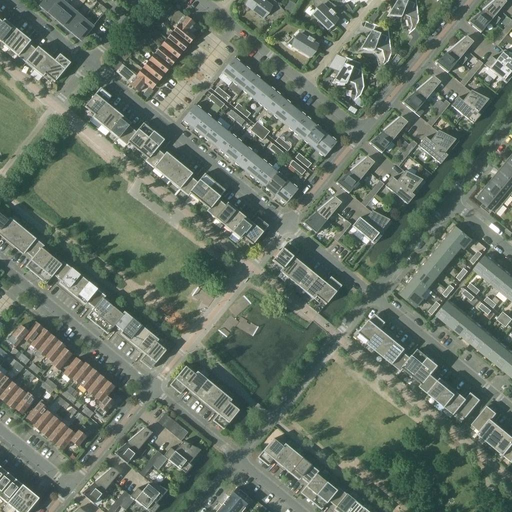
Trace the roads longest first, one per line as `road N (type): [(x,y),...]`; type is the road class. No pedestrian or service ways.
road 1 (residential): [(375,293),(238,459)]
road 2 (residential): [(511,407),(375,293)]
road 3 (residential): [(23,278),(153,390)]
road 4 (residential): [(364,127),(474,0)]
road 5 (residential): [(163,120),(287,223)]
road 6 (residential): [(71,487),(153,390)]
road 7 (residential): [(287,223),(364,127)]
